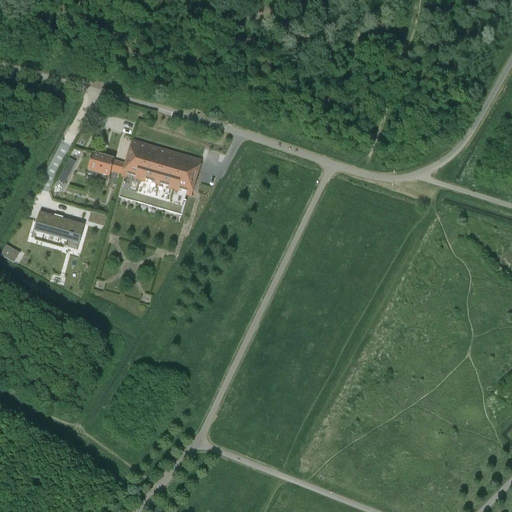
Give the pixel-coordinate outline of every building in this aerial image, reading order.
[(125,164),(122,175),(121,177),(126,178),(125,184),(123,183),(118,198),(182,216),(186,201),(184,201),(186,195),(191,197),(201,161),(132,141),(125,164)] [(111,171),(122,175),(125,164),(114,161),(114,159),(92,153),(87,171),(88,171),(87,174),(96,177),(97,173),(109,177),(111,171)] [(69,159),(66,164),(73,168),(76,162),(69,159)] [(39,212),(34,229),(69,239),(70,236),(73,236),(74,235),(79,237),(83,225),(39,212)] [(109,217),(93,213),(91,221),(106,225),(109,217)] [(14,264),(20,254),(6,246),(0,256),(14,264)]
